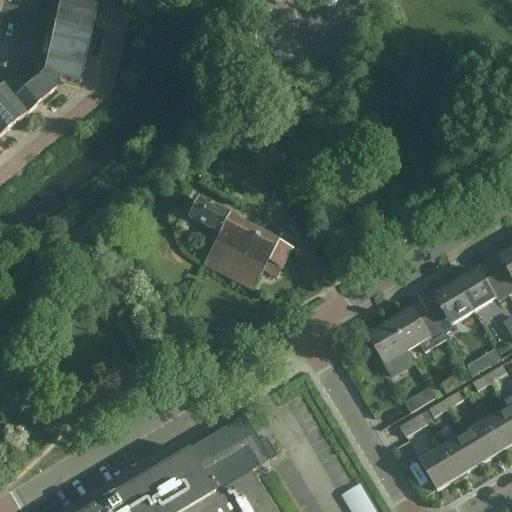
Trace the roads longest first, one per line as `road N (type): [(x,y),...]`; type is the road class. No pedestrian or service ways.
road 1 (residential): [(0,508),(301,330)]
road 2 (residential): [(301,330),(511,203)]
road 3 (residential): [(410,511),(301,330)]
